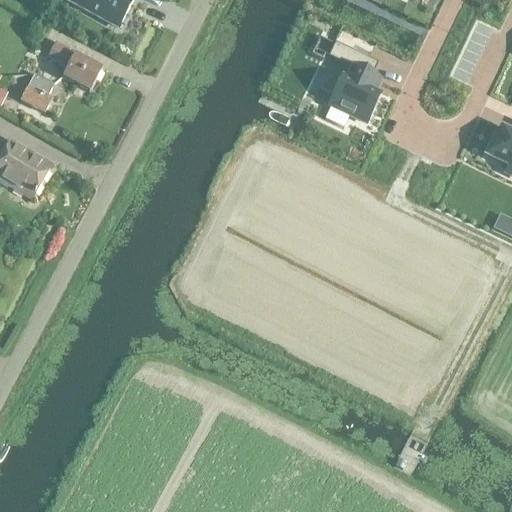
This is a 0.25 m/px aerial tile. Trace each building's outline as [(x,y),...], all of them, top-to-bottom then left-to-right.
[(125,32),(141,1),(139,0),(78,0),(75,6),(125,32)] [(475,20),(450,74),(466,82),(491,28),(475,20)] [(326,56),(332,41),(319,36),(313,50),(326,56)] [(46,59),(67,69),(61,79),(89,93),(101,71),(73,56),(74,54),(55,43),(46,59)] [(334,44),(327,58),(350,69),(344,82),(341,80),(328,107),(366,125),(379,98),(372,95),(379,81),(371,77),(378,64),(334,44)] [(53,86),(33,76),(19,102),(44,115),(52,100),(48,97),(53,86)] [(495,139),(486,157),(508,167),(505,174),(511,177),(511,133),(511,135),(501,131),(497,140),(495,139)] [(0,181),(31,200),(51,168),(10,143),(6,149),(0,145),(0,181)] [(511,236),(511,219),(500,214),(494,227),(511,236)]
